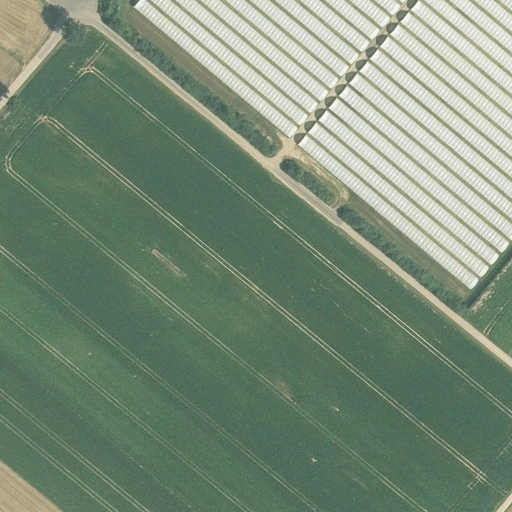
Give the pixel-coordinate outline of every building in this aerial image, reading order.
[(299,0),(362,50),(370,40),(370,41),(381,28),(345,0),(299,0)] [(350,0),(383,26),(391,15),(372,0),(350,0)] [(374,0),(392,14),(401,4),(396,0),(374,0)] [(511,57),(440,0),(418,0),(511,74),(511,57)] [(445,0),(511,54),(511,36),(467,0),(445,0)] [(470,0),(511,33),(511,16),(492,0),(470,0)] [(511,0),(496,0),(511,12),(511,0)] [(511,94),(511,77),(416,1),(408,12),(511,94)] [(511,97),(406,13),(398,23),(387,36),(511,135),(511,97)] [(366,62),(511,175),(511,138),(384,38),(377,48),(366,62)]
